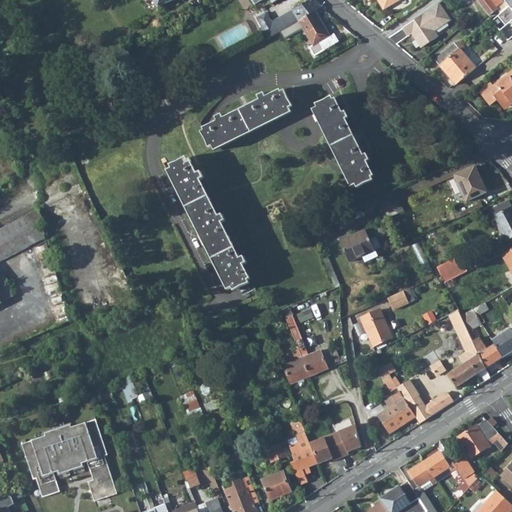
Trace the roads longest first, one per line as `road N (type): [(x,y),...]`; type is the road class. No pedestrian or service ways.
road 1 (residential): [(385,44),(307,81),(238,82),(168,112),(151,158),(222,303),(250,289)]
road 2 (tertiary): [(311,511),(493,393)]
road 3 (unknown): [(339,227),(492,144)]
road 4 (residential): [(385,44),(492,144)]
road 5 (unknown): [(377,469),(347,328)]
